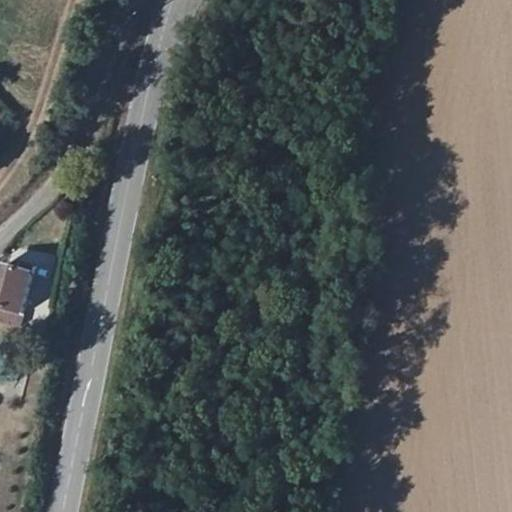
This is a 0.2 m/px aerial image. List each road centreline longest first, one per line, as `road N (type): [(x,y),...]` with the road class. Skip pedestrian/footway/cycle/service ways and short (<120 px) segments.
road 1 (primary): [(160,40),(68,511)]
road 2 (residential): [(36,205),(68,170),(129,0)]
